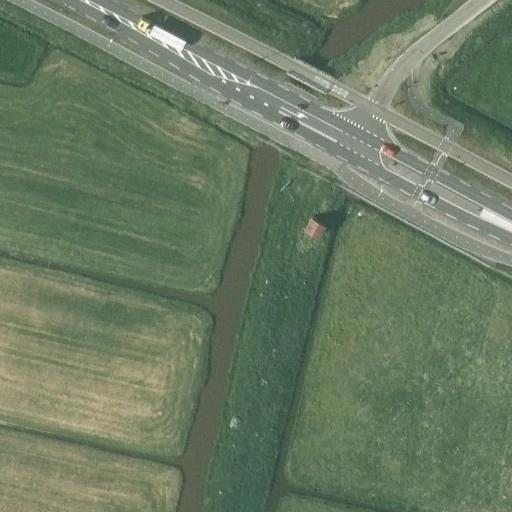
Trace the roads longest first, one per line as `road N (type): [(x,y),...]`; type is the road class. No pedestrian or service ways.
road 1 (track): [(233,511),(291,304),(293,238),(316,174),(342,137)]
road 2 (primary): [(357,145),(78,0)]
road 3 (unclassified): [(357,145),(409,63),(483,0)]
road 4 (primary): [(511,226),(357,145)]
